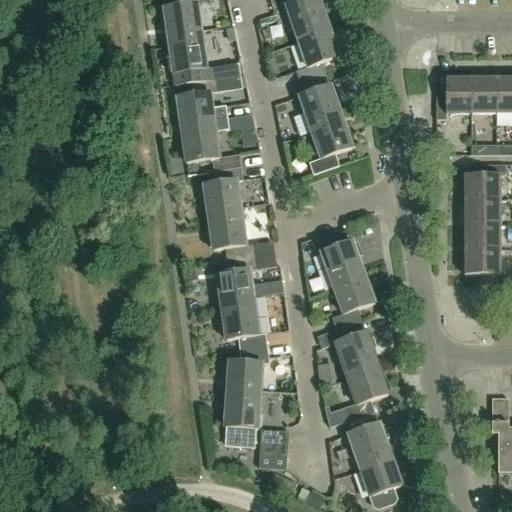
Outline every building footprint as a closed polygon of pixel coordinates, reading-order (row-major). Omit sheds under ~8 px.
[(185,36),(202,34),(198,7),(204,6),(203,0),(176,0),(177,9),(165,10),(171,50),(187,48),(185,36)] [(314,28),(328,23),(319,0),(289,0),(292,7),(287,8),(300,46),(318,40),(314,28)] [(301,86),(327,77),(323,65),(340,59),(328,23),(314,28),(318,40),(300,46),(309,70),(296,74),(301,86)] [(208,71),(202,34),(185,36),(187,48),(171,50),(177,88),(189,86),(216,82),(214,70),(208,71)] [(326,119),(340,114),(327,77),(301,86),(305,98),(300,99),(313,136),(330,130),(326,119)] [(511,80),(497,81),(497,117),(511,116),(511,80)] [(472,117),(472,81),(446,81),(447,97),(437,97),(437,122),(447,122),(447,117),(472,117)] [(472,81),(472,117),(497,117),(497,81),(472,81)] [(216,82),(189,86),(191,98),(179,100),(184,139),(200,137),(198,125),(230,121),(228,108),(214,110),(212,96),(217,95),(216,82)] [(330,130),(313,136),(322,161),(310,165),(314,178),(341,168),(337,156),(353,150),(340,114),(326,119),(330,130)] [(235,120),(236,129),(258,128),(257,118),(235,120)] [(200,137),(184,139),(188,165),(214,161),(216,174),(242,170),(240,157),(221,160),(217,134),(231,132),(230,121),(198,125),(200,137)] [(511,147),(497,148),(497,158),(511,157),(511,147)] [(497,158),(497,148),(472,148),(472,158),(497,158)] [(465,202),(502,202),(502,177),(507,177),(507,167),(481,167),(481,177),(465,177),(465,202)] [(242,170),(216,174),(217,185),(206,187),(211,225),(226,223),(225,212),(241,210),(238,183),(244,182),(242,170)] [(465,227),(502,227),(502,202),(465,202),(465,227)] [(226,223),(211,225),(215,253),(227,251),(228,263),(221,264),(221,265),(255,260),(253,247),(247,248),(241,210),(225,212),(226,223)] [(466,252),(502,252),(502,227),(465,227),(466,252)] [(346,234),(320,243),(324,254),(322,255),(335,292),(352,286),(348,274),(362,269),(353,244),(350,245),(346,234)] [(278,244),(260,247),(263,269),(281,266),(278,244)] [(481,287),(507,287),(507,277),(502,277),(502,252),(466,252),(466,277),(481,277),(481,287)] [(255,260),(221,265),(223,276),(219,277),(224,316),(240,314),(237,302),(254,300),(263,299),(262,287),(253,288),(250,273),(257,272),(255,260)] [(337,332),(362,324),(358,312),(375,306),(362,269),(348,274),(352,286),(335,292),(344,317),(333,321),(337,332)] [(287,331),(285,297),(268,297),(271,352),(296,351),(296,330),(287,331)] [(240,314),(224,316),(228,342),(240,340),(241,353),(268,349),(266,336),(260,337),(254,300),(237,302),(240,314)] [(362,366),(376,361),(367,334),(366,335),(362,324),(337,332),(341,344),(336,346),(349,383),(367,377),(362,366)] [(268,349),(241,353),(243,365),(230,364),(227,403),(243,405),(244,393),(261,394),(263,367),(270,366),(268,349)] [(350,423),(376,414),(371,402),(389,396),(376,361),(362,366),(367,377),(349,383),(358,407),(346,411),(350,423)] [(258,432),(261,394),(244,393),(243,405),(227,403),(225,430),(228,430),(226,448),(254,450),(256,432),(258,432)] [(493,402),(493,438),(499,438),(499,477),(511,477),(511,431),(509,432),(509,402),(493,402)] [(376,414),(350,423),(354,435),(349,437),(362,473),(379,468),(374,456),(390,451),(381,426),(380,426),(376,414)] [(262,433),(261,445),(288,447),(289,434),(262,433)] [(288,447),(261,445),(260,458),(288,460),(288,447)] [(379,468),(362,473),(371,499),(375,510),(379,511),(396,506),(398,501),(394,491),(403,488),(390,451),(374,456),(379,468)] [(287,473),(288,460),(260,458),(259,471),(287,473)] [(275,476),(269,488),(292,499),(298,487),(275,476)]
